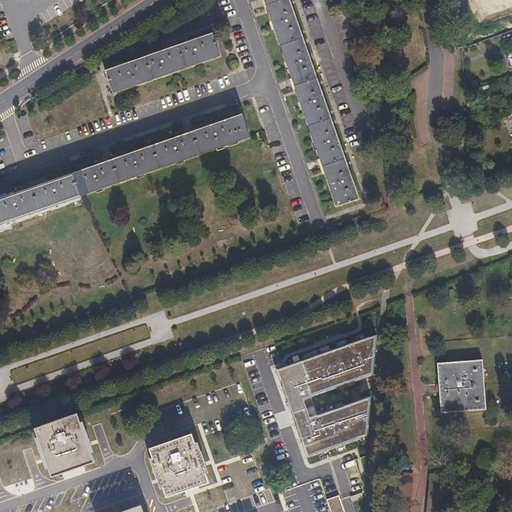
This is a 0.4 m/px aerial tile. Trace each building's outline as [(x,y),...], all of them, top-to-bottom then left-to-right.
[(264,0),(336,206),(357,199),(325,103),(289,0),(264,0)] [(468,28),(500,26),(499,10),(468,11),(468,28)] [(219,56),(211,34),(184,43),(106,71),(113,93),(219,56)] [(242,114),(81,171),(89,194),(145,174),(250,137),(242,114)] [(0,225),(89,194),(81,171),(16,194),(0,199),(0,225)] [(442,413),(487,410),(486,385),(484,361),(439,363),(442,413)] [(79,414),(36,428),(40,439),(37,440),(44,460),(47,459),(54,478),(95,463),(89,445),(92,443),(88,433),(86,433),(79,414)] [(161,479),(168,497),(210,483),(204,464),(206,464),(202,453),(199,453),(193,435),(152,449),(154,458),(151,459),(158,480),(161,479)] [(409,511),(412,474),(398,473),(396,511),(409,511)] [(426,511),(440,511),(445,474),(431,473),(426,511)] [(344,511),(339,495),(327,499),(330,511),(344,511)]
